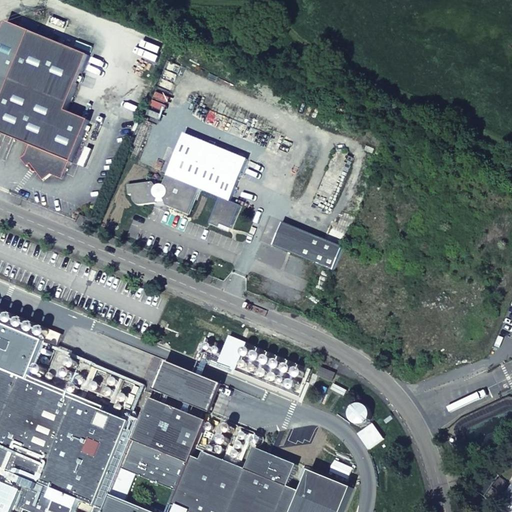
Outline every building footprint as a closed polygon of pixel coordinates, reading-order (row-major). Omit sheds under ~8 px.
[(89,58),(31,34),(0,111),(0,135),(30,148),(27,158),(21,163),(27,171),(31,168),(45,185),(53,178),(63,182),(71,164),(73,165),(91,123),(67,113),(89,58)] [(168,177),(167,177),(164,188),(161,187),(159,188),(157,188),(154,184),(129,188),(130,197),(133,197),(134,200),(135,202),(136,205),(137,206),(139,207),(140,208),(142,208),(157,206),(157,204),(159,200),(164,200),(165,204),(167,208),(190,217),(201,191),(221,199),(210,225),(219,229),(221,226),(231,230),(241,207),(230,203),(243,173),(195,153),(199,142),(185,136),(168,177)] [(247,162),(199,142),(195,153),(243,173),(247,162)] [(80,217),(77,224),(86,227),(89,221),(80,217)] [(343,248),(282,223),(273,247),(333,271),(343,248)] [(0,336),(38,352),(48,329),(0,308),(0,336)] [(223,384),(167,361),(155,390),(212,412),(223,384)] [(0,367),(77,399),(78,396),(0,363),(0,367)] [(0,367),(0,511),(14,511),(18,506),(33,511),(153,511),(127,501),(137,474),(179,491),(173,505),(177,507),(175,511),(344,511),(354,488),(312,471),(306,468),(302,478),(308,481),(306,485),(302,484),(299,491),(289,487),(299,465),(256,447),(247,468),(240,466),(228,461),(205,452),(202,459),(194,456),(208,421),(152,398),(143,419),(137,434),(129,430),(132,422),(126,419),(77,399),(0,367)] [(122,416),(127,417),(128,414),(139,387),(135,385),(136,384),(92,367),(88,377),(80,374),(72,390),(82,394),(79,399),(122,416)] [(336,373),(322,367),(319,375),(333,380),(336,373)] [(128,414),(127,417),(126,419),(132,422),(129,430),(137,434),(143,419),(128,414)] [(375,424),(360,434),(371,449),(385,438),(375,424)] [(241,429),(228,461),(240,466),(253,434),(241,429)]
